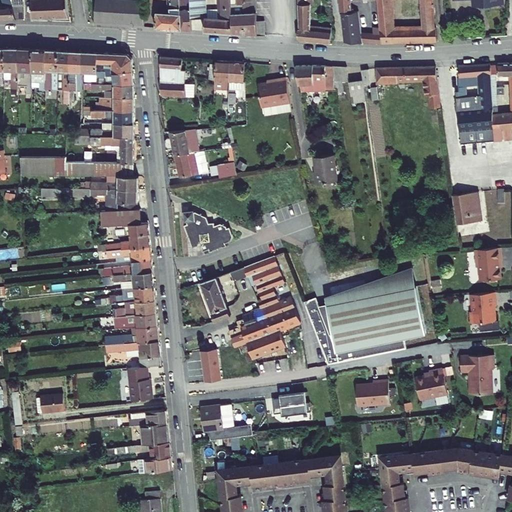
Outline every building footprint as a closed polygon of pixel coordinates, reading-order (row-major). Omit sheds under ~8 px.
[(0,5),(0,19),(16,19),(11,0),(2,0),(4,5),(0,5)] [(11,0),(16,19),(25,18),(24,0),(11,0)] [(62,0),(28,0),(29,18),(67,17),(62,0)] [(130,0),(94,0),(93,19),(142,22),(141,1),(130,0)] [(156,28),(182,30),(180,0),(169,0),(171,13),(157,12),(156,28)] [(180,0),(182,30),(192,30),(191,18),(190,0),(180,0)] [(190,0),(191,18),(205,17),(204,31),(233,33),(231,0),(219,0),(220,9),(220,18),(205,16),(205,9),(204,0),(190,0)] [(231,0),(233,33),(246,34),(243,0),(231,0)] [(243,0),(246,34),(265,36),(265,20),(257,21),(256,0),(254,0),(251,0),(250,0),(243,0)] [(298,40),(331,43),(332,28),(326,27),(325,31),(311,29),(311,26),(311,4),(313,4),(313,0),(298,0),(299,28),(298,28),(298,40)] [(339,0),(340,11),(352,10),(350,0),(339,0)] [(377,0),(381,28),(382,43),(395,42),(393,28),(390,0),(377,0)] [(420,0),(422,27),(403,28),(405,42),(438,41),(437,27),(435,27),(433,0),(420,0)] [(220,9),(205,9),(205,16),(220,18),(220,9)] [(341,13),(344,41),(363,42),(361,33),(359,11),(341,13)] [(363,42),(382,43),(381,28),(374,27),(374,34),(361,33),(363,42)] [(405,42),(403,28),(393,28),(395,42),(405,42)] [(5,48),(5,70),(11,70),(12,88),(18,88),(19,85),(19,49),(5,48)] [(33,49),(19,49),(19,85),(27,85),(27,93),(32,93),(33,85),(33,81),(33,49)] [(40,90),(46,90),(46,50),(33,49),(33,81),(40,82),(40,86),(40,90)] [(46,50),(46,90),(46,103),(53,103),(53,89),(58,89),(59,51),(46,50)] [(70,100),(71,51),(59,51),(58,89),(64,90),(64,104),(70,104),(70,100)] [(71,51),(70,100),(74,101),(74,90),(82,90),(82,52),(71,51)] [(85,52),(84,81),(97,81),(97,70),(97,53),(85,52)] [(97,70),(134,71),(133,68),(132,59),(128,54),(97,53),(97,70)] [(178,60),(155,59),(159,96),(183,94),(183,72),(178,72),(178,60)] [(240,63),(211,62),(210,89),(226,89),(226,100),(234,101),(233,89),(242,89),(240,63)] [(511,66),(494,67),(495,86),(507,86),(508,115),(490,117),(485,67),(451,68),(453,94),(451,94),(455,147),(508,142),(508,134),(511,133),(511,66)] [(430,68),(374,71),(374,88),(423,83),(426,111),(435,109),(430,68)] [(135,84),(134,71),(97,70),(97,81),(97,83),(135,84)] [(365,87),(363,73),(356,73),(357,83),(344,84),(343,72),(292,71),(294,90),(296,90),(298,98),(331,97),(330,89),(344,88),(346,106),(360,105),(358,88),(365,87)] [(287,114),(281,80),(268,82),(268,84),(254,86),(257,111),(272,108),(273,116),(287,114)] [(97,83),(84,83),(84,89),(92,89),(92,90),(105,90),(115,90),(115,97),(135,97),(135,84),(97,83)] [(115,110),(135,110),(135,97),(115,97),(105,97),(102,97),(102,110),(115,110)] [(92,115),(92,116),(115,116),(115,122),(135,123),(135,110),(115,110),(102,110),(92,110),(84,110),(84,115),(92,115)] [(135,136),(135,123),(115,122),(103,122),(103,129),(83,129),(83,135),(92,135),(115,136),(135,136)] [(201,128),(169,132),(174,162),(178,180),(202,176),(198,152),(190,153),(187,138),(203,136),(201,128)] [(92,135),(91,144),(106,144),(111,144),(111,149),(116,149),(118,151),(118,162),(96,162),(96,153),(86,153),(86,162),(66,162),(66,157),(21,156),(22,174),(101,175),(135,176),(135,136),(115,136),(92,135)] [(81,135),(81,144),(91,144),(92,135),(83,135),(81,135)] [(317,183),(338,181),(334,154),(314,157),(317,183)] [(230,164),(217,166),(219,180),(232,177),(230,164)] [(91,188),(139,189),(139,176),(135,176),(101,175),(101,181),(86,181),(86,182),(86,188),(91,188)] [(107,201),(107,210),(137,209),(137,202),(139,202),(139,189),(91,188),(91,195),(98,195),(111,195),(111,201),(107,201)] [(483,220),(479,191),(453,195),(457,224),(483,220)] [(141,216),(141,208),(137,209),(107,210),(102,210),(102,218),(141,216)] [(191,212),(183,213),(184,223),(186,223),(186,225),(183,226),(191,248),(197,246),(202,248),(203,253),(209,251),(210,254),(227,247),(226,245),(233,243),(234,240),(230,229),(228,230),(227,228),(221,225),(216,227),(215,224),(209,225),(207,220),(196,214),(192,215),(191,212)] [(142,223),(141,216),(102,218),(103,226),(129,225),(142,223)] [(107,244),(107,250),(151,246),(149,223),(142,223),(129,225),(130,235),(121,236),(121,242),(107,244)] [(151,246),(107,250),(108,258),(117,257),(117,261),(133,260),(152,258),(151,246)] [(502,261),(501,247),(476,249),(477,266),(479,266),(481,280),(501,278),(500,267),(499,267),(499,262),(502,261)] [(399,248),(388,249),(389,257),(400,255),(399,248)] [(273,256),(240,268),(245,279),(252,276),(262,301),(255,305),(257,311),(242,317),(246,324),(241,326),(257,369),(285,359),(280,344),(284,343),(279,328),(300,321),(273,256)] [(114,274),(153,270),(152,258),(133,260),(133,265),(104,268),(105,275),(114,274)] [(316,297),(304,302),(328,364),(399,352),(397,341),(417,337),(406,269),(327,296),(328,313),(324,314),(316,297)] [(114,274),(115,282),(122,281),(123,287),(155,284),(153,270),(114,274)] [(105,275),(106,283),(115,282),(114,274),(105,275)] [(213,278),(197,284),(214,323),(229,317),(213,278)] [(432,280),(434,293),(442,291),(440,279),(432,280)] [(102,299),(103,304),(128,301),(131,301),(156,298),(155,284),(123,287),(124,294),(110,295),(110,298),(102,299)] [(472,323),(496,321),(495,306),(497,306),(496,291),(471,294),(473,311),(471,311),(472,323)] [(113,309),(114,316),(117,316),(157,312),(156,298),(131,301),(132,307),(129,307),(113,309)] [(159,325),(157,312),(117,316),(117,321),(116,321),(116,329),(133,327),(159,325)] [(133,335),(106,338),(106,345),(160,339),(159,325),(133,327),(133,335)] [(10,334),(10,327),(0,328),(1,336),(10,334)] [(443,340),(447,337),(443,331),(439,334),(443,340)] [(142,356),(141,356),(142,367),(148,366),(163,365),(160,339),(106,345),(107,352),(141,349),(142,356)] [(22,351),(21,341),(8,343),(9,352),(22,351)] [(205,383),(223,380),(218,349),(200,351),(205,383)] [(495,356),(462,357),(462,374),(472,373),(472,396),(495,395),(492,369),(496,369),(495,356)] [(149,379),(148,366),(142,367),(129,368),(129,371),(132,400),(153,398),(152,378),(149,379)] [(451,398),(446,372),(432,375),(433,379),(418,382),(424,405),(451,398)] [(391,383),(375,384),(375,387),(358,387),(360,410),(393,406),(391,383)] [(16,424),(24,423),(20,398),(18,398),(17,386),(12,387),(16,424)] [(299,393),(301,413),(312,411),(311,402),(306,402),(305,392),(299,393)] [(39,412),(65,410),(64,393),(41,396),(41,398),(37,398),(39,412)] [(289,414),(301,413),(299,393),(287,394),(287,397),(273,398),(275,413),(289,412),(289,414)] [(211,440),(253,435),(252,424),(234,426),(231,403),(202,407),(204,431),(209,430),(211,440)] [(406,409),(411,414),(417,408),(411,403),(406,409)] [(167,409),(132,413),(133,418),(130,419),(130,425),(141,424),(169,422),(167,409)] [(171,441),(169,422),(141,424),(143,444),(171,441)] [(361,424),(363,433),(373,432),(371,423),(361,424)] [(298,430),(281,432),(283,444),(293,442),(293,438),(299,437),(298,430)] [(172,456),(171,441),(143,444),(108,448),(108,454),(141,451),(141,452),(151,451),(152,458),(172,456)] [(445,469),(459,467),(462,448),(460,447),(442,450),(445,469)] [(471,469),(474,449),(462,448),(459,467),(458,471),(470,472),(471,469)] [(486,471),(489,452),(474,449),(471,469),(486,471)] [(445,469),(442,450),(427,451),(430,470),(430,473),(445,471),(445,469)] [(415,472),(430,470),(427,451),(413,453),(415,469),(415,472)] [(503,454),(489,452),(486,471),(500,473),(501,470),(503,454)] [(413,453),(381,457),(383,473),(399,471),(407,470),(415,469),(413,453)] [(507,471),(511,471),(511,455),(503,454),(501,470),(507,471)] [(341,455),(309,459),(311,475),(319,474),(327,473),(343,470),(341,455)] [(173,469),(172,456),(152,458),(139,459),(141,472),(173,469)] [(301,460),(295,460),(297,480),(311,478),(311,475),(309,459),(309,464),(306,464),(306,462),(301,462),(301,460)] [(297,480),(295,460),(294,460),(294,464),(288,465),(288,461),(280,462),(282,484),(286,483),(297,482),(297,480)] [(282,484),(280,462),(272,463),(272,467),(266,468),(266,464),(265,464),(267,483),(268,486),(282,484)] [(267,483),(265,464),(259,465),(259,467),(255,468),(255,470),(252,471),(251,466),(253,482),(253,485),(267,483)] [(251,466),(218,470),(220,485),(236,483),(245,483),(253,482),(251,466)] [(343,470),(327,473),(329,484),(344,483),(343,470)] [(399,471),(383,473),(384,485),(400,483),(399,471)] [(389,499),(405,497),(404,489),(403,482),(400,483),(384,485),(385,492),(388,491),(389,499)] [(238,496),(236,483),(220,485),(221,498),(238,496)] [(327,499),(344,497),(343,490),(345,490),(344,483),(329,484),(325,485),(326,492),(327,499)] [(141,511),(162,511),(161,490),(146,492),(146,499),(140,500),(141,511)] [(221,498),(222,506),(225,505),(225,509),(228,509),(228,511),(231,511),(237,511),(243,511),(241,495),(238,496),(221,498)] [(328,511),(348,511),(347,504),(345,505),(344,497),(327,499),(328,511)] [(407,511),(405,497),(389,499),(389,506),(387,507),(387,511),(407,511)]
